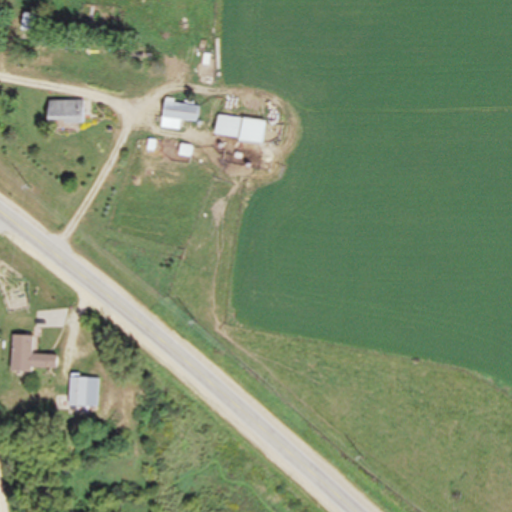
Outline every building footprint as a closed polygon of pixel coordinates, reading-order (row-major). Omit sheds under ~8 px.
[(39,33),(41,15),(24,14),(22,31),(39,33)] [(84,124),(84,102),(48,102),(48,124),(84,124)] [(181,122),(198,124),(200,107),(165,103),(162,130),(180,132),(181,122)] [(216,138),(242,140),(243,120),(218,117),(216,138)] [(34,338),(14,337),(13,372),(59,374),(59,357),(34,356),(34,338)] [(71,378),(71,409),(100,409),(100,378),(71,378)]
